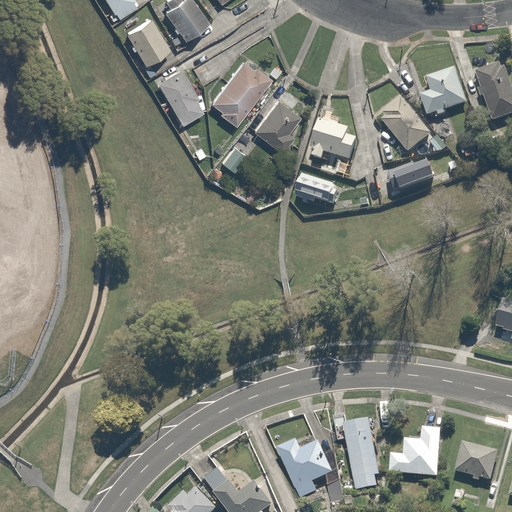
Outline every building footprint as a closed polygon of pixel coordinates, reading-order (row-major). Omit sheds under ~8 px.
[(101,0),(116,23),(151,2),(149,0),(101,0)] [(163,13),(186,43),(211,24),(192,0),(164,0),(162,2),(168,9),(163,13)] [(152,20),(125,36),(149,77),(177,61),(152,20)] [(219,117),(235,130),(274,83),(267,77),(246,60),(210,105),(221,114),(219,117)] [(511,85),(504,63),(476,73),(481,87),(477,89),(481,100),(484,99),(493,122),(511,115),(511,85)] [(454,69),(426,79),(432,95),(420,99),(427,119),(468,104),(454,69)] [(178,71),(156,85),(183,126),(205,112),(178,71)] [(386,118),(380,123),(410,156),(433,135),(401,98),(382,114),(386,118)] [(289,135),(300,120),(277,102),(252,134),(282,158),(297,140),(289,135)] [(338,172),(349,175),(362,134),(319,122),(306,163),(323,168),(326,159),(341,163),(338,172)] [(437,139),(430,145),(440,156),(447,150),(437,139)] [(465,148),(467,158),(481,155),(478,145),(465,148)] [(246,156),(232,147),(220,165),(234,174),(246,156)] [(413,164),(386,175),(394,196),(435,180),(430,165),(416,171),(413,164)] [(340,187),(301,173),(293,196),(331,210),(340,187)] [(511,300),(504,298),(495,331),(511,335),(511,300)] [(372,421),(343,426),(355,491),(383,486),(372,421)] [(440,481),(444,434),(424,432),(422,445),(406,443),(405,458),(392,457),(390,476),(440,481)] [(500,453),(462,441),(452,475),(490,487),(500,453)] [(297,443),(278,452),(300,499),(317,491),(314,482),(326,477),(332,474),(319,445),(302,453),(297,443)] [(221,466),(204,478),(228,511),(265,511),(275,505),(259,483),(242,495),(221,466)] [(339,474),(326,477),(331,504),(345,501),(339,474)] [(213,511),(219,507),(200,486),(190,496),(186,491),(170,506),(175,511),(213,511)] [(466,490),(455,489),(453,505),(464,506),(466,490)] [(499,495),(487,492),(482,507),(495,511),(499,495)]
